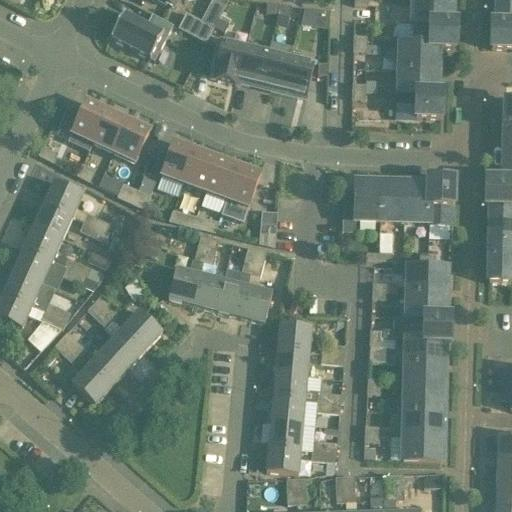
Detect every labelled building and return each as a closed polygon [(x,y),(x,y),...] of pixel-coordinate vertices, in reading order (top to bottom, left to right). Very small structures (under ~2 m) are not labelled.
[(174,11),(179,0),(151,0),(150,1),(164,9),(165,7),(174,11)] [(218,0),(215,5),(224,10),(228,3),(229,0),(218,0)] [(511,0),(496,0),(496,29),(496,30),(511,29),(511,0)] [(366,10),(367,2),(353,2),(353,10),(366,10)] [(450,5),(412,4),(412,28),(450,29),(450,28),(450,5)] [(265,17),(289,20),(290,10),(266,7),(265,17)] [(300,28),(303,10),(293,8),(290,26),(300,28)] [(304,13),(301,29),(310,31),(313,14),(304,13)] [(145,30),(123,18),(110,43),(153,66),(172,30),(151,19),(145,30)] [(186,18),(178,33),(205,47),(213,32),(186,18)] [(228,29),(217,23),(213,32),(223,37),(228,29)] [(450,29),(412,28),(411,50),(437,51),(437,52),(454,52),(454,28),(450,28),(450,29)] [(511,53),(511,29),(496,30),(496,29),(491,29),(490,53),(511,53)] [(366,41),(352,41),(352,49),(365,49),(366,41)] [(212,84),(235,89),(245,50),(221,44),(219,54),(217,54),(213,68),(215,69),(212,84)] [(365,49),(352,49),(352,56),(365,57),(365,49)] [(398,74),(436,75),(437,52),(437,51),(411,50),(399,49),(398,74)] [(259,90),(267,56),(245,50),(235,89),(236,90),(237,87),(248,89),(248,87),(259,90)] [(281,98),(290,61),(267,56),(259,90),(270,93),(269,95),(281,98)] [(305,102),(314,67),(290,61),(281,98),(292,100),(293,98),(305,102)] [(317,68),(317,80),(327,80),(327,68),(317,68)] [(398,97),(436,98),(436,75),(398,74),(398,97)] [(364,89),(351,89),(351,97),(364,97),(364,89)] [(351,97),(351,104),(364,105),(364,97),(351,97)] [(441,98),(436,98),(398,97),(397,122),(440,123),(441,98)] [(92,149),(107,116),(88,107),(87,109),(84,108),(67,146),(88,156),(92,149)] [(511,108),(504,108),(503,145),(511,145),(511,108)] [(128,125),(107,116),(92,149),(112,158),(128,125)] [(146,134),(128,125),(112,158),(134,168),(148,138),(145,136),(146,134)] [(502,181),(511,180),(511,145),(503,145),(502,181)] [(172,149),(161,177),(160,181),(182,189),(195,155),(175,147),(174,150),(172,149)] [(38,160),(52,167),(56,158),(42,152),(38,160)] [(204,197),(211,177),(216,162),(195,155),(182,189),(204,197)] [(211,177),(204,197),(225,204),(238,170),(216,162),(211,177)] [(77,180),(88,186),(93,175),(82,170),(77,180)] [(238,170),(225,204),(247,212),(259,181),(256,180),(257,177),(238,170)] [(511,180),(502,181),(502,186),(486,185),(485,210),(490,210),(490,215),(511,215),(511,210),(511,180)] [(129,207),(135,195),(104,181),(98,193),(117,202),(129,207)] [(129,207),(143,213),(155,187),(144,183),(137,196),(135,195),(129,207)] [(82,199),(53,185),(42,210),(71,223),(82,199)] [(452,185),(428,185),(428,189),(426,227),(451,228),(452,185)] [(354,225),(379,226),(380,188),(355,187),(354,225)] [(403,227),(404,189),(380,188),(379,226),(403,227)] [(404,189),(403,227),(426,227),(428,189),(404,189)] [(71,223),(42,210),(32,232),(61,245),(71,223)] [(511,215),(490,215),(489,250),(511,251),(511,215)] [(194,232),(196,222),(172,216),(169,226),(194,232)] [(86,218),(82,228),(106,239),(110,229),(86,218)] [(273,251),(274,238),(275,219),(261,218),(260,238),(259,248),(273,251)] [(196,222),(194,232),(213,237),(217,227),(196,222)] [(102,247),(106,239),(82,228),(78,236),(102,247)] [(50,267),(64,274),(87,284),(95,287),(100,278),(55,258),(61,245),(32,232),(22,254),(50,267)] [(112,240),(106,253),(118,258),(124,245),(112,240)] [(156,264),(162,247),(143,240),(137,257),(156,264)] [(193,265),(203,268),(209,243),(199,240),(193,265)] [(212,270),(219,245),(209,243),(203,268),(212,270)] [(510,288),(511,251),(489,250),(488,287),(510,288)] [(240,277),(249,280),(256,255),(246,252),(240,277)] [(50,267),(22,254),(12,277),(40,290),(50,267)] [(259,282),(265,257),(264,257),(256,255),(249,280),(259,282)] [(86,267),(104,275),(108,266),(90,257),(86,267)] [(365,266),(378,266),(378,258),(365,258),(365,266)] [(391,259),(378,258),(378,266),(391,266),(391,259)] [(182,308),(192,310),(200,279),(203,268),(193,265),(191,265),(189,277),(175,273),(167,304),(182,308)] [(407,273),(406,297),(444,298),(445,274),(407,273)] [(84,291),(87,284),(64,274),(61,281),(84,291)] [(40,290),(12,277),(1,299),(30,312),(31,311),(40,290)] [(200,279),(192,310),(215,316),(222,285),(200,279)] [(222,285),(215,316),(239,322),(246,291),(222,285)] [(263,329),(271,298),(246,291),(239,322),(263,329)] [(384,305),(384,297),(371,296),(371,304),(384,305)] [(444,298),(406,297),(406,320),(444,321),(444,298)] [(37,335),(27,346),(40,358),(61,335),(62,336),(65,328),(43,318),(43,317),(31,311),(30,312),(1,299),(0,302),(0,324),(20,333),(27,319),(41,326),(37,335)] [(94,310),(113,328),(120,321),(101,303),(94,310)] [(43,317),(43,318),(65,328),(69,318),(47,308),(43,317)] [(94,310),(87,317),(106,336),(113,328),(94,310)] [(138,315),(120,334),(144,356),(161,337),(138,315)] [(444,321),(406,320),(405,345),(443,345),(443,346),(448,346),(448,322),(444,322),(444,321)] [(278,329),(276,355),(308,357),(310,332),(278,329)] [(120,334),(104,352),(128,373),(144,356),(120,334)] [(369,335),(369,343),(382,344),(382,336),(369,335)] [(67,339),(61,345),(80,363),(85,356),(67,339)] [(381,352),(382,344),(369,343),(368,351),(381,352)] [(55,352),(74,369),(80,363),(61,345),(55,352)] [(443,345),(405,345),(405,369),(442,369),(443,346),(443,345)] [(321,348),(320,359),(343,361),(344,350),(321,348)] [(111,391),(128,373),(104,352),(88,369),(111,391)] [(308,357),(276,355),(274,380),(306,383),(308,357)] [(343,370),(343,361),(320,359),(319,368),(343,370)] [(94,410),(111,391),(88,369),(70,388),(72,390),(94,410)] [(442,369),(405,369),(404,392),(442,393),(442,369)] [(306,383),(274,380),(272,404),(304,407),(306,383)] [(367,383),(366,391),(379,392),(380,384),(367,383)] [(511,383),(501,383),(501,394),(511,394),(511,383)] [(379,400),(379,392),(366,391),(366,399),(379,400)] [(442,393),(404,392),(403,416),(441,417),(442,393)] [(511,394),(501,394),(500,404),(511,404),(511,408),(511,416),(511,415),(511,394)] [(316,397),(315,408),(339,410),(340,399),(316,397)] [(304,407),(272,404),(269,429),(301,432),(304,407)] [(338,419),(339,410),(315,408),(315,417),(338,419)] [(441,417),(403,416),(403,441),(441,442),(441,417)] [(301,432),(269,429),(267,454),(299,456),(301,432)] [(364,431),(363,440),(377,440),(377,432),(364,431)] [(323,439),(336,440),(337,433),(323,432),(323,439)] [(511,440),(500,440),(499,466),(511,466),(511,440)] [(441,442),(403,441),(403,442),(390,442),(389,464),(402,465),(440,466),(441,442)] [(312,446),(311,456),(335,458),(335,448),(312,446)] [(363,453),(363,463),(373,463),(374,453),(363,453)] [(297,480),(299,456),(267,454),(265,477),(297,480)] [(334,467),(335,458),(311,456),(310,465),(334,467)] [(511,490),(511,466),(499,466),(498,490),(511,490)] [(403,479),(393,480),(394,505),(404,505),(403,479)] [(393,480),(384,480),(385,506),(394,505),(393,480)] [(439,480),(422,480),(422,494),(439,493),(439,480)] [(354,507),(353,481),(343,482),(344,507),(354,507)] [(334,482),(335,508),(344,507),(343,482),(334,482)] [(304,483),(295,484),(296,509),(305,509),(304,483)] [(287,509),(296,509),(295,484),(286,484),(287,509)] [(497,511),(511,511),(511,490),(498,490),(497,511)]
